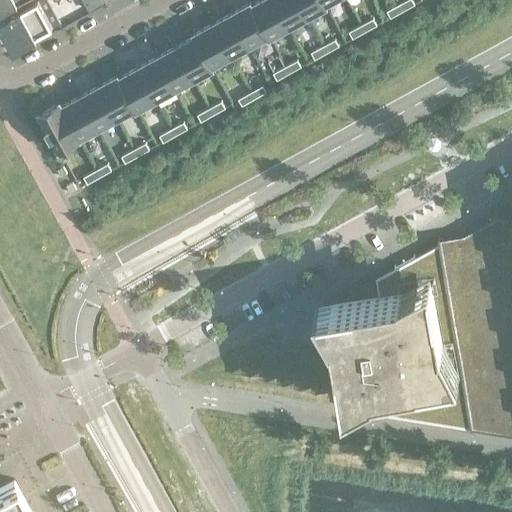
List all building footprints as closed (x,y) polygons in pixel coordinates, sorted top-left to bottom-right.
[(35,0),(0,19),(15,46),(59,22),(59,21),(52,24),(38,0),(35,0)] [(0,0),(0,10),(18,0),(0,0)] [(103,0),(84,0),(90,10),(105,2),(103,0)] [(250,2),(269,37),(288,27),(273,0),(261,0),(252,5),(251,2),(250,2)] [(273,0),(288,27),(307,17),(297,0),(273,0)] [(297,0),(307,17),(326,6),(322,0),(297,0)] [(402,11),(409,7),(405,0),(398,4),(402,11)] [(269,37),(250,2),(231,13),(248,44),(266,34),(268,38),(269,37)] [(395,15),(402,11),(398,4),(391,8),(395,15)] [(212,23),(229,55),(248,44),(231,13),(212,23)] [(364,32),(371,28),(367,21),(360,25),(364,32)] [(193,34),(212,68),(213,68),(211,65),(229,55),(212,23),(193,34)] [(357,35),(364,32),(360,25),(354,28),(357,35)] [(212,68),(193,34),(192,34),(194,37),(176,47),(193,79),(212,68)] [(326,52),(333,48),(329,41),(323,45),(326,52)] [(319,56),(326,52),(323,45),(316,49),(319,56)] [(157,57),(174,89),(193,79),(176,47),(157,57)] [(138,68),(155,99),(174,89),(157,57),(138,68)] [(292,62),(285,66),(289,73),(295,69),(292,62)] [(282,77),(289,73),(285,66),(278,70),(282,77)] [(117,75),(136,110),(155,99),(138,68),(120,78),(118,75),(117,75)] [(136,110),(117,75),(98,85),(116,117),(134,107),(136,110)] [(79,96),(97,127),(116,117),(98,85),(79,96)] [(257,88),(250,92),(253,99),(260,95),(257,88)] [(247,103),(253,99),(250,92),(243,96),(247,103)] [(59,103),(78,138),(97,127),(79,96),(61,106),(59,102),(59,103)] [(78,138),(59,103),(39,114),(46,126),(45,127),(51,136),(58,148),(78,138)] [(213,114),(220,111),(216,104),(209,107),(213,114)] [(206,118),(213,114),(209,107),(202,111),(206,118)] [(178,124),(171,128),(175,135),(182,131),(178,124)] [(168,139),(175,135),(171,128),(164,132),(168,139)] [(140,145),(133,149),(137,156),(144,152),(140,145)] [(137,156),(133,149),(126,153),(130,160),(137,156)] [(102,166),(95,170),(99,177),(106,173),(102,166)] [(99,177),(95,170),(88,173),(92,180),(99,177)] [(439,238),(472,429),(472,428),(511,434),(511,219),(499,215),(463,234),(439,238)] [(378,295),(327,304),(331,335),(343,406),(344,405),(345,408),(470,428),(470,429),(472,429),(439,238),(437,238),(438,244),(375,278),(378,295)] [(0,511),(31,511),(11,475),(0,481),(0,511)]
